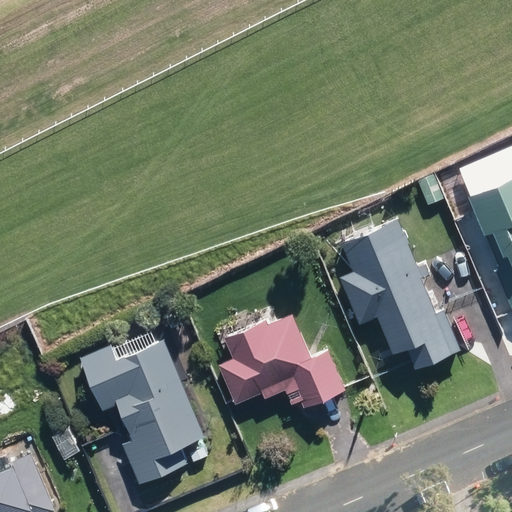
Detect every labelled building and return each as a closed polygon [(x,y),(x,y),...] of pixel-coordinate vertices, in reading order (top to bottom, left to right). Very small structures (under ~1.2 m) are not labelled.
[(511,170),(472,187),(488,226),(497,223),(502,236),(490,241),(511,297),(511,170)] [(344,237),(355,267),(343,272),(362,320),(382,312),(396,346),(409,341),(417,362),(464,344),(449,305),(440,309),(402,214),(344,237)] [(266,387),(268,392),(289,384),(294,398),(305,394),(308,401),(348,385),(332,344),(312,352),(295,309),(270,319),(269,316),(230,331),(232,334),(227,336),(235,355),(222,360),(237,399),(266,387)] [(190,460),(183,443),(209,432),(168,336),(121,355),(115,340),(83,353),(105,405),(121,398),(136,434),(126,439),(143,480),(190,460)] [(72,422),(52,433),(65,458),(85,448),(72,422)] [(0,511),(46,511),(58,507),(33,450),(0,464),(0,511)]
